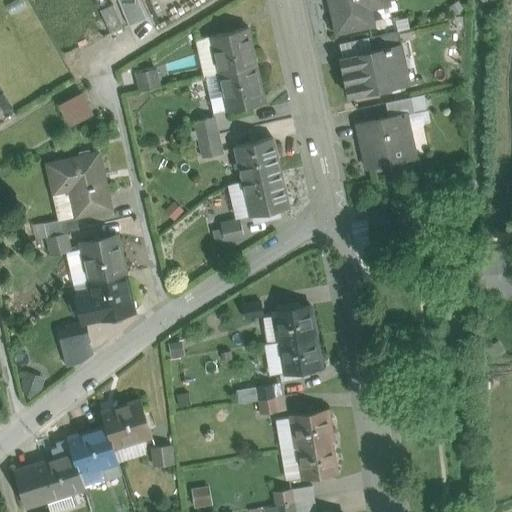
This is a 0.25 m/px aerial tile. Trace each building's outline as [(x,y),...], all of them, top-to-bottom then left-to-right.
[(137,0),(118,0),(129,26),(146,19),(137,0)] [(329,0),(337,32),(373,25),(367,0),(329,0)] [(112,5),(100,11),(110,34),(123,29),(112,5)] [(247,28),(211,36),(219,74),(255,66),(247,28)] [(398,31),(367,38),(370,52),(391,47),(392,49),(402,46),(398,31)] [(370,52),(342,58),(350,97),(400,86),(392,49),(391,47),(370,52)] [(255,66),(219,74),(228,112),(264,104),(255,66)] [(155,69),(136,73),(140,92),(159,87),(155,69)] [(82,93),(59,105),(70,127),(94,115),(82,93)] [(411,98),(385,104),(389,117),(405,114),(406,115),(415,113),(411,98)] [(389,117),(357,125),(367,169),(416,158),(406,115),(405,114),(389,117)] [(214,118),(195,122),(199,140),(218,136),(214,118)] [(218,136),(199,140),(203,158),(222,154),(218,136)] [(272,138),(235,147),(243,182),(280,174),(272,138)] [(99,153),(47,164),(52,186),(73,181),(75,189),(70,190),(75,216),(76,217),(108,210),(100,175),(104,174),(99,153)] [(432,172),(403,176),(407,204),(436,199),(432,172)] [(280,174),(243,182),(251,217),(288,209),(280,174)] [(421,207),(411,214),(412,222),(423,227),(429,216),(421,207)] [(75,216),(44,223),(47,238),(66,233),(79,230),(76,217),(75,216)] [(238,220),(211,226),(217,251),(244,245),(238,220)] [(66,233),(47,238),(51,256),(70,251),(66,233)] [(117,236),(81,244),(90,282),(125,274),(117,236)] [(483,296),(511,295),(511,248),(481,250),(483,296)] [(125,274),(90,282),(98,319),(134,311),(125,274)] [(261,302),(243,305),(245,319),(263,316),(261,302)] [(310,306),(274,312),(279,343),(315,337),(310,306)] [(67,327),(71,345),(90,341),(86,322),(67,327)] [(315,337),(279,343),(284,374),(320,368),(315,337)] [(90,341),(71,345),(75,362),(93,352),(90,341)] [(34,394),(40,379),(28,373),(21,388),(34,394)] [(281,383),(256,388),(258,401),(283,397),(281,383)] [(256,388),(237,391),(239,404),(258,401),(256,388)] [(283,397),(258,401),(260,414),(286,410),(283,397)] [(140,401),(102,413),(106,427),(113,448),(134,441),(133,439),(151,434),(140,401)] [(327,411),(292,417),(297,448),(333,442),(327,411)] [(106,427),(68,439),(73,453),(80,474),(101,467),(100,465),(117,460),(113,448),(106,427)] [(333,442),(297,448),(302,479),(338,473),(333,442)] [(171,445),(152,447),(154,467),(173,465),(171,445)] [(73,453),(34,466),(45,500),(46,500),(49,511),(50,511),(51,511),(56,511),(74,506),(70,491),(83,486),(80,474),(73,453)] [(45,500),(34,466),(17,471),(28,506),(45,500)] [(193,487),(195,506),(213,503),(211,484),(193,487)] [(312,486),(291,489),(293,502),(314,499),(312,486)] [(291,489),(273,492),(276,505),(293,502),(291,489)] [(314,499),(293,502),(294,511),(311,511),(316,511),(314,499)] [(294,511),(293,502),(276,505),(276,511),(294,511)]
